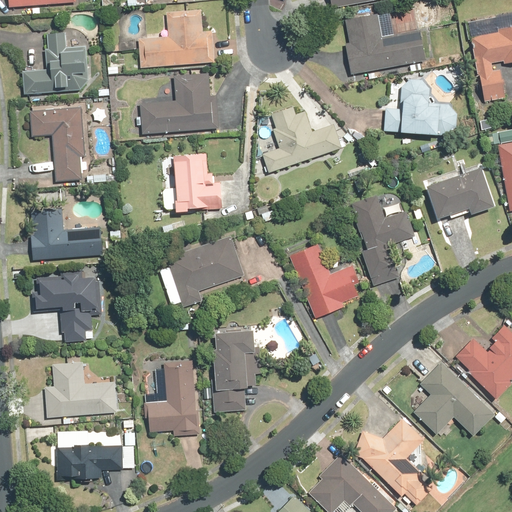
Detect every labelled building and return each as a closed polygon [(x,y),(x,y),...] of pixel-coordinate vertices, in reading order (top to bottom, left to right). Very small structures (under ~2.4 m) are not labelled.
[(217,57),(215,30),(205,31),(203,8),(169,11),(171,35),(147,37),(141,38),(142,48),(144,67),(218,61),(217,57)] [(342,17),(351,74),(429,61),(424,27),(383,34),(380,10),(342,17)] [(511,62),(511,22),(499,25),(500,29),(471,34),(483,100),(507,96),(501,65),(511,62)] [(92,78),(89,45),(70,47),(68,32),(50,33),(51,48),(49,48),(51,68),(25,70),(27,94),(33,93),(85,88),(93,79),(92,78)] [(219,94),(217,94),(213,94),(211,72),(176,75),(178,100),(143,103),(146,134),(215,127),(222,127),(219,94)] [(386,103),(384,130),(460,134),(462,103),(432,101),(433,79),(407,77),(406,104),(386,103)] [(57,160),(59,181),(86,178),(84,156),(88,155),(84,106),(33,110),(35,136),(55,134),(57,160)] [(309,131),(302,111),(292,114),(290,106),(268,114),(273,127),(270,129),(276,147),(259,153),(265,172),(268,171),(294,161),(299,160),(338,146),(330,124),(309,131)] [(511,141),(498,145),(511,210),(511,209),(511,141)] [(216,182),(216,175),(216,173),(210,173),(209,152),(176,155),(177,161),(181,160),(184,199),(180,200),(181,207),(181,211),(196,209),(206,209),(226,207),(224,181),(216,182)] [(489,164),(428,185),(442,224),(503,203),(489,164)] [(352,180),(356,192),(364,189),(361,177),(355,179),(352,180)] [(63,201),(63,197),(63,189),(38,190),(39,201),(63,201)] [(361,250),(373,287),(399,278),(389,246),(419,236),(408,201),(388,208),(383,194),(353,204),(368,247),(361,250)] [(259,213),(262,221),(273,217),(270,210),(268,211),(266,203),(254,208),(256,214),(259,213)] [(106,253),(104,226),(66,229),(64,206),(34,210),(36,234),(34,234),(37,260),(106,253)] [(242,211),(244,218),(252,216),(250,210),(242,211)] [(165,226),(167,233),(186,227),(184,220),(165,226)] [(247,274),(234,238),(233,235),(193,249),(169,257),(172,267),(163,270),(174,303),(184,300),(187,307),(199,302),(205,300),(202,290),(244,276),(247,274)] [(354,283),(347,265),(328,273),(315,243),(287,255),(313,317),(319,314),(340,306),(338,302),(355,296),(350,284),(354,283)] [(95,314),(103,314),(105,314),(101,275),(84,277),(84,269),(63,271),(63,276),(39,278),(40,291),(35,291),(37,311),(63,309),(65,332),(68,332),(69,341),(81,340),(89,339),(88,329),(95,329),(95,318),(94,315),(95,314)] [(473,337),(455,356),(500,397),(511,384),(511,327),(506,322),(484,347),(473,337)] [(263,384),(261,361),(259,329),(220,332),(222,349),(219,349),(221,377),(214,378),(217,411),(247,409),(249,409),(247,387),(254,387),(254,385),(263,384)] [(177,436),(200,433),(203,433),(194,360),(166,363),(170,399),(146,402),(148,415),(151,415),(153,431),(177,428),(177,436)] [(499,413),(442,360),(420,383),(431,393),(414,411),(442,436),(458,419),(477,436),(499,413)] [(87,384),(85,365),(85,362),(80,362),(68,363),(55,364),(57,386),(48,387),(51,418),(65,417),(66,423),(75,422),(74,416),(120,411),(117,382),(112,382),(87,384)] [(371,425),(351,447),(416,504),(437,482),(411,459),(429,440),(403,417),(384,437),(371,425)] [(125,440),(60,441),(61,475),(106,474),(105,470),(125,469),(125,440)] [(390,511),(400,502),(344,453),(310,491),(333,511),(345,511),(354,502),(364,511),(390,511)] [(316,511),(299,494),(279,511),(316,511)]
